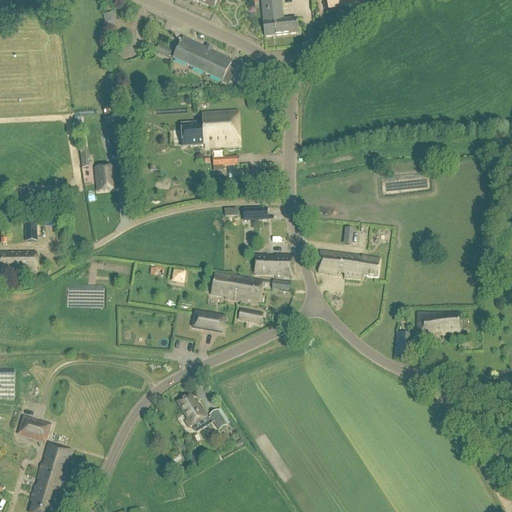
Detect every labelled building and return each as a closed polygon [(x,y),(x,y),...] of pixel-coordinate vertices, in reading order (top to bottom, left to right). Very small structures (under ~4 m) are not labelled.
[(189,0),(212,10),(216,0),(189,0)] [(275,4),(281,4),(280,0),(260,0),(263,25),(277,23),(275,4)] [(360,6),(358,0),(326,0),(328,10),(347,6),(348,9),(360,6)] [(275,4),(277,23),(280,23),(281,27),(285,26),(287,37),(298,36),(296,22),(283,23),(281,4),(275,4)] [(103,16),(105,24),(114,23),(112,15),(103,16)] [(97,36),(96,17),(87,17),(88,36),(97,36)] [(265,40),(287,37),(285,26),(281,27),(280,23),(277,23),(263,25),(265,40)] [(173,61),(223,84),(223,83),(229,86),(232,79),(233,75),(231,72),(229,70),(232,64),(205,51),(183,41),(173,61)] [(159,47),(156,54),(169,60),(172,53),(159,47)] [(200,149),(240,147),(238,112),(202,114),(203,124),(181,125),(182,148),(200,147),(200,149)] [(90,162),(88,150),(88,149),(80,150),(81,163),(90,162)] [(212,159),(213,169),(239,167),(238,158),(212,159)] [(94,169),(96,193),(113,192),(112,180),(114,180),(113,167),(94,169)] [(89,205),(90,204),(93,226),(101,224),(99,213),(107,212),(107,206),(106,205),(98,206),(97,203),(95,203),(94,197),(88,198),(89,205)] [(243,210),(243,217),(244,217),(249,217),(249,223),(250,223),(256,223),(255,217),(267,216),(267,210),(255,210),(249,210),(243,210)] [(45,228),(56,228),(56,216),(45,216),(45,228)] [(26,244),(38,244),(38,225),(25,226),(26,244)] [(319,275),(329,276),(329,277),(336,278),(338,274),(344,275),(345,279),(360,281),(361,277),(378,279),(380,262),(362,258),(320,253),(319,275)] [(17,274),(36,273),(36,254),(0,254),(0,273),(11,273),(11,270),(17,270),(17,274)] [(292,279),(293,257),(277,257),(273,260),(267,260),(267,256),(255,256),(254,275),(265,275),(265,278),(292,279)] [(257,307),(261,284),(261,281),(231,277),(231,278),(214,275),(211,297),(226,300),(225,302),(233,303),(237,304),(257,307)] [(291,284),(278,283),(277,292),(289,294),(291,284)] [(261,326),(263,316),(241,312),(239,321),(261,326)] [(195,314),(193,329),(222,334),(225,319),(195,314)] [(447,315),(421,315),(421,341),(435,341),(435,339),(460,339),(459,315),(447,315)] [(397,335),(396,343),(408,345),(411,345),(412,337),(409,337),(397,335)] [(197,409),(190,397),(178,404),(188,421),(185,423),(189,429),(206,419),(200,407),(197,409)] [(209,417),(219,433),(228,428),(218,412),(209,417)] [(29,432),(28,436),(46,441),(51,427),(41,424),(41,426),(33,423),(33,421),(24,419),(21,430),(29,432)] [(0,471),(4,472),(4,460),(13,460),(13,443),(0,443),(0,471)] [(64,473),(71,454),(49,447),(45,459),(48,460),(46,467),(43,466),(38,481),(41,482),(39,489),(36,488),(31,502),(34,503),(30,511),(51,511),(52,510),(55,511),(67,474),(64,473)] [(191,461),(187,466),(193,471),(197,466),(191,461)]
